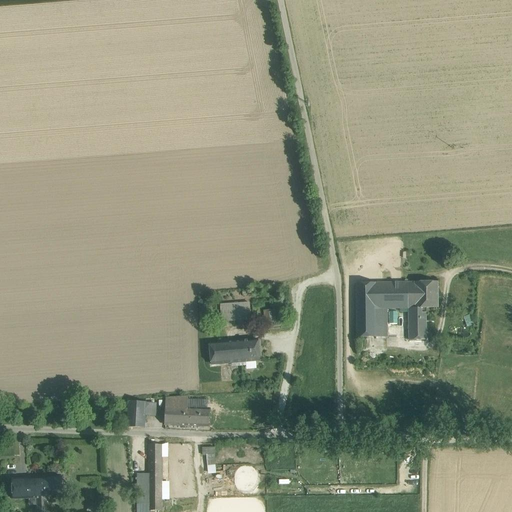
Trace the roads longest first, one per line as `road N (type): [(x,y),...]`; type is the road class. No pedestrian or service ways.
road 1 (track): [(341,443),(342,263),(285,0)]
road 2 (track): [(0,427),(341,443)]
road 3 (track): [(276,440),(298,296),(310,279),(342,279)]
road 4 (unknown): [(340,255),(461,258),(511,284)]
road 5 (track): [(341,443),(487,450),(511,434)]
